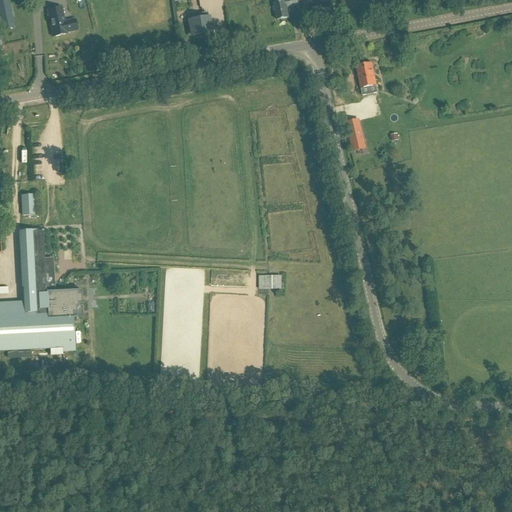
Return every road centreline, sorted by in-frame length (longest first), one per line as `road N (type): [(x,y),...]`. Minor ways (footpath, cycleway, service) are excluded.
road 1 (tertiary): [(511,406),(435,398),(388,355),(309,44)]
road 2 (tertiary): [(0,100),(309,44)]
road 3 (residential): [(309,44),(511,7)]
